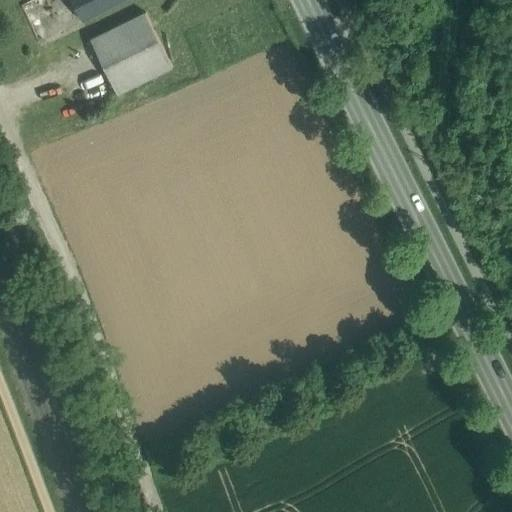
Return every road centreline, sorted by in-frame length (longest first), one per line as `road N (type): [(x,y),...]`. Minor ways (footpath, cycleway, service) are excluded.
road 1 (primary): [(311,0),(511,402)]
road 2 (track): [(0,108),(153,511)]
road 3 (track): [(0,378),(49,511)]
